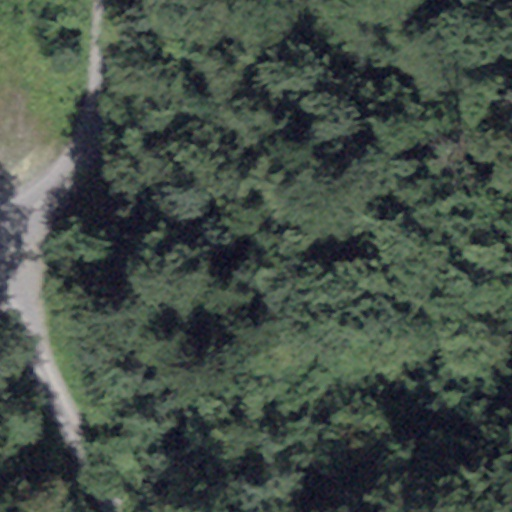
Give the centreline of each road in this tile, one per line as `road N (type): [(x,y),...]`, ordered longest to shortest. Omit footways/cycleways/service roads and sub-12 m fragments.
road 1 (track): [(106,511),(0,242)]
road 2 (track): [(97,0),(100,95),(62,177),(5,243)]
